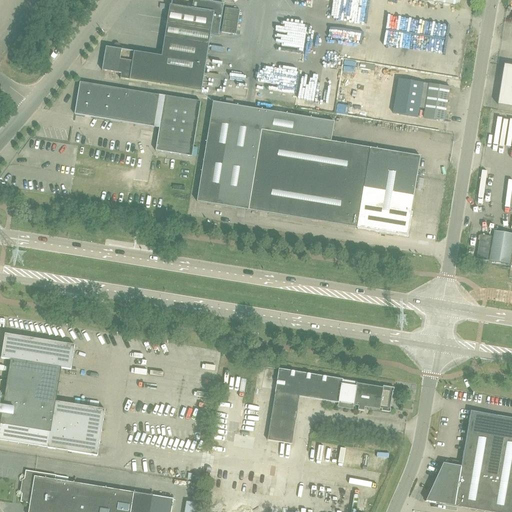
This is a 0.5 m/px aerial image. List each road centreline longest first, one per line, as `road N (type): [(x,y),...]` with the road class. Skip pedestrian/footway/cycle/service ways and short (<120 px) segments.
road 1 (secondary): [(442,304),(0,232)]
road 2 (secondary): [(0,277),(435,348)]
road 3 (unclassified): [(442,304),(491,0)]
road 4 (unclassified): [(0,140),(109,0)]
road 5 (unclassified): [(394,511),(418,449),(435,348)]
